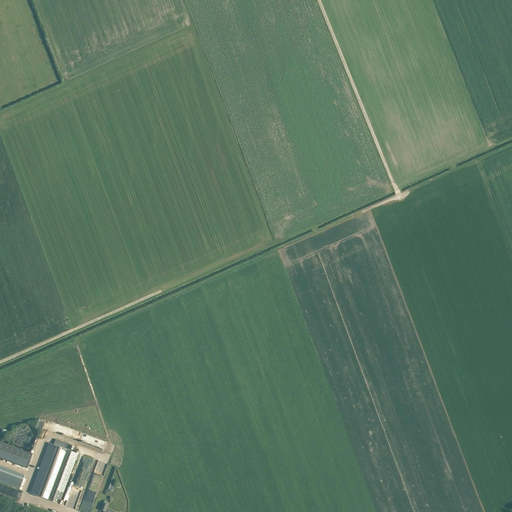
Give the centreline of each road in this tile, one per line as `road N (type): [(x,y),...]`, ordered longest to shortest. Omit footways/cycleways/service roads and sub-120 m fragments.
road 1 (track): [(365,212),(398,198),(319,0)]
road 2 (track): [(159,291),(0,361)]
